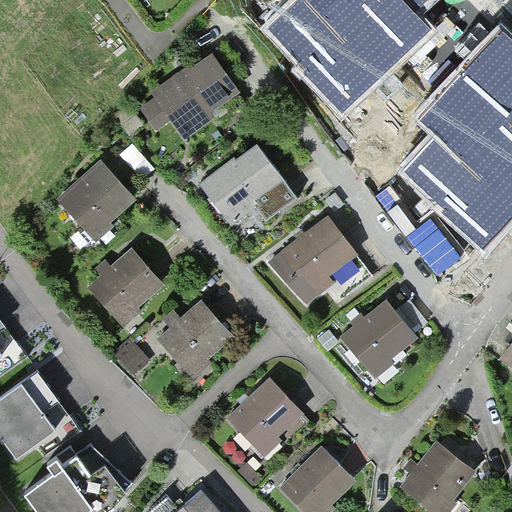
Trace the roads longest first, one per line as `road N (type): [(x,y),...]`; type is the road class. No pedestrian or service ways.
road 1 (residential): [(473,326),(196,0)]
road 2 (residential): [(473,326),(413,417),(387,421),(365,412),(284,326)]
road 3 (unknown): [(511,202),(337,0)]
road 4 (residential): [(0,242),(57,325),(164,429)]
road 5 (residential): [(284,326),(165,194)]
road 6 (residential): [(164,429),(284,326)]
road 7 (residential): [(253,511),(164,429)]
